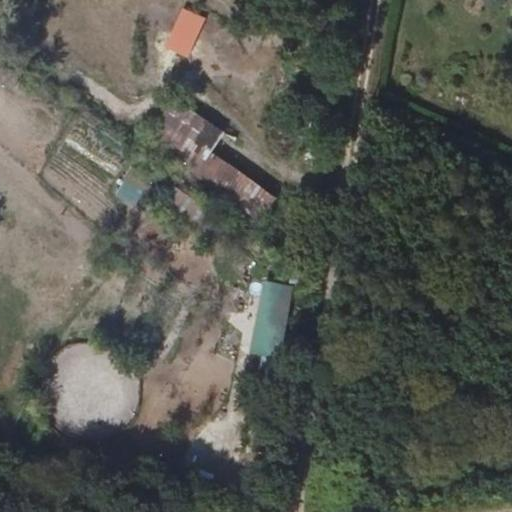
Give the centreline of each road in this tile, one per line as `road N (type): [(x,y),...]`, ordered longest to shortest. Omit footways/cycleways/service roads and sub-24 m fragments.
road 1 (track): [(301,511),(372,0)]
road 2 (track): [(0,484),(132,511)]
